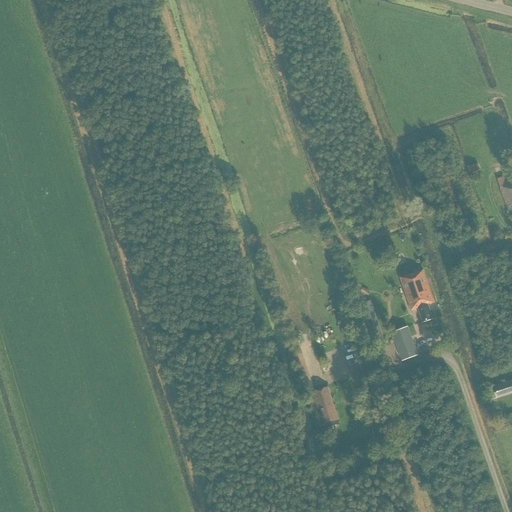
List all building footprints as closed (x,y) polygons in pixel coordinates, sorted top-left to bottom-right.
[(470,173),(482,170),(480,163),(469,166),(470,173)] [(511,182),(508,184),(505,176),(497,179),(509,213),(511,211),(511,182)] [(400,278),(411,309),(418,307),(423,322),(432,319),(427,304),(428,304),(428,302),(433,300),(423,270),(400,278)] [(377,320),(371,322),(378,341),(384,339),(377,320)] [(392,333),(403,361),(419,355),(408,327),(392,333)] [(373,363),(363,332),(351,336),(361,367),(373,363)] [(289,349),(302,386),(310,384),(297,346),(289,349)] [(511,381),(492,388),(496,400),(509,395),(508,393),(511,392),(511,381)] [(376,387),(352,385),(352,392),(357,392),(357,397),(375,399),(376,387)] [(339,424),(331,398),(327,387),(312,391),(318,410),(319,409),(325,428),(326,428),(326,431),(334,428),(333,426),(339,424)]
